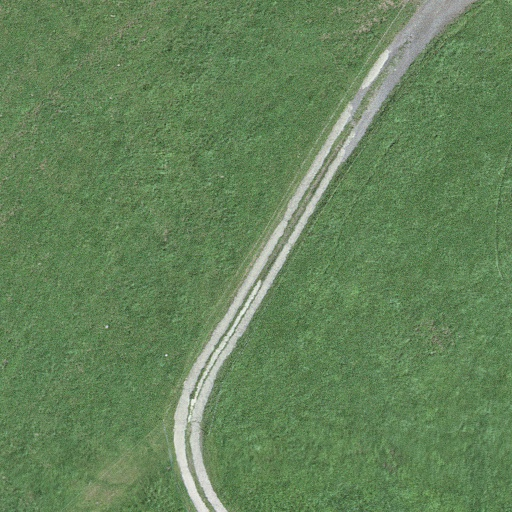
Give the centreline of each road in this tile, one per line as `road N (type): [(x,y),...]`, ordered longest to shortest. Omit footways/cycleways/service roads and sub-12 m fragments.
road 1 (track): [(210,511),(188,458),(188,418),(202,375),(390,65),(454,0)]
road 2 (track): [(92,511),(188,418)]
